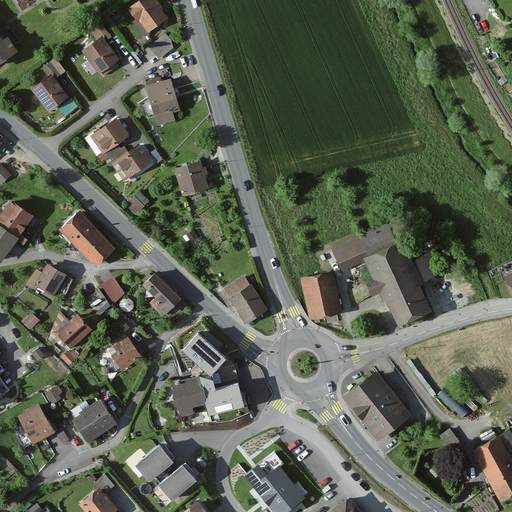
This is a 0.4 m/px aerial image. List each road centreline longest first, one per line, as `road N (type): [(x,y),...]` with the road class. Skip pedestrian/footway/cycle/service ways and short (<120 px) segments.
road 1 (secondary): [(189,0),(294,336)]
road 2 (residential): [(205,307),(161,338),(116,437),(54,470),(2,511)]
road 3 (residential): [(334,358),(511,308)]
road 4 (secondary): [(320,392),(383,471),(436,511)]
road 5 (residential): [(153,257),(135,266),(91,268),(48,255),(0,264)]
road 6 (tertiary): [(42,151),(153,257)]
road 7 (residential): [(238,511),(222,480),(227,450),(276,415),(288,392)]
road 8 (residential): [(42,151),(146,69)]
